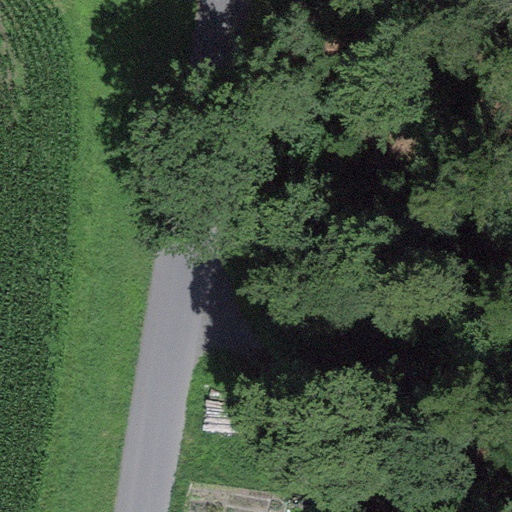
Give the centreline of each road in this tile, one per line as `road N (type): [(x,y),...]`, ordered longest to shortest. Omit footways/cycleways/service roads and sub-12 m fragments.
road 1 (unclassified): [(229,0),(133,511)]
road 2 (track): [(178,258),(327,312),(398,396),(439,511)]
